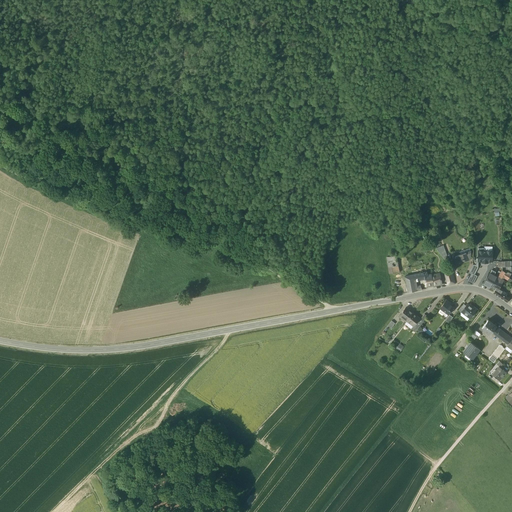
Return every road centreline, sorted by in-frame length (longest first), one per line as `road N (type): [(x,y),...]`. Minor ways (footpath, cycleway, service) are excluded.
road 1 (secondary): [(511,312),(488,294),(460,288),(138,348),(80,352),(0,341)]
road 2 (track): [(333,311),(206,229),(172,216),(96,210),(0,164)]
road 3 (track): [(233,329),(96,469)]
road 4 (track): [(323,511),(431,375)]
road 5 (residential): [(511,379),(430,474)]
